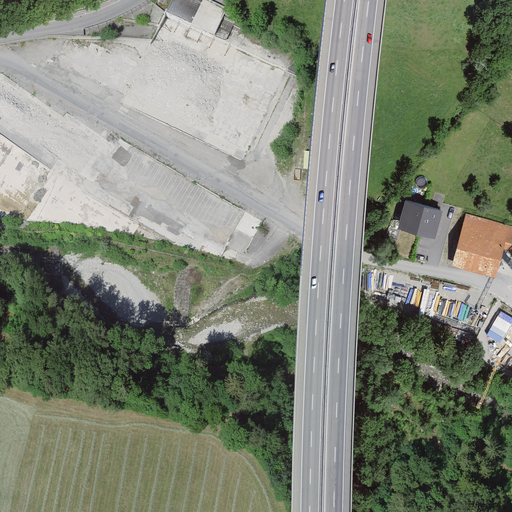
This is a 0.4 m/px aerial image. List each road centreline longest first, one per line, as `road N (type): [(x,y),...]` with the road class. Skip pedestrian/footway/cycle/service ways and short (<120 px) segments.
road 1 (motorway): [(334,511),(343,286),(369,0)]
road 2 (motorway): [(344,0),(318,284),(310,511)]
road 3 (residential): [(401,264),(332,239),(274,197),(288,0)]
road 4 (unknown): [(0,57),(46,71),(254,181)]
road 5 (unknown): [(242,260),(0,228)]
road 6 (tertiary): [(0,36),(78,23),(135,0)]
road 7 (residential): [(401,264),(511,318)]
